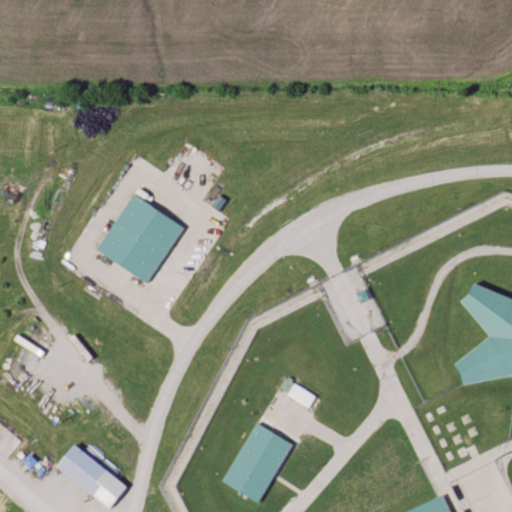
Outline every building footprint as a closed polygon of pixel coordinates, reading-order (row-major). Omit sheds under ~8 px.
[(97,249),(134,195),(182,228),(145,282),(97,249)] [(511,372),(462,381),(460,371),(454,363),(490,334),(463,299),(470,293),(474,283),(511,297),(511,372)] [(221,481),(257,422),(293,443),(274,475),(257,503),(221,481)] [(74,444),(126,485),(108,508),(56,467),(74,444)] [(400,511),(440,492),(450,511),(400,511)]
